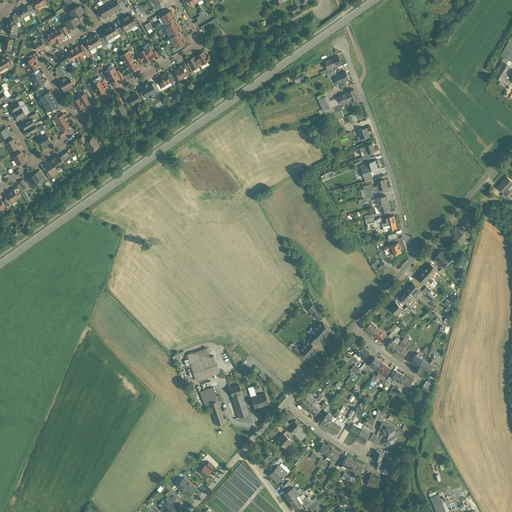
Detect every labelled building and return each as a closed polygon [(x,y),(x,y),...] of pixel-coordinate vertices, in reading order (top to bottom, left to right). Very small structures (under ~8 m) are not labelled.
[(31,0),(36,8),(36,9),(37,8),(46,3),(44,0),(31,0)] [(108,0),(109,1),(115,11),(121,8),(118,3),(116,0),(108,0)] [(109,1),(104,4),(109,14),(115,11),(109,1)] [(100,7),(97,8),(100,13),(103,18),(109,14),(104,4),(100,7)] [(73,17),(76,16),(84,12),(80,5),(75,8),(69,11),(73,17)] [(297,5),(290,8),(293,13),(299,10),(297,5)] [(26,6),(17,11),(18,12),(21,18),(22,18),(24,17),(26,21),(30,18),(28,15),(31,13),(30,12),(27,6),(26,6)] [(166,13),(161,15),(162,16),(164,21),(175,14),(174,13),(173,14),(171,10),(166,13)] [(205,16),(202,11),(199,13),(200,15),(197,17),(198,20),(205,16)] [(131,14),(128,16),(127,15),(125,17),(131,27),(136,24),(133,19),(131,14)] [(175,14),(164,21),(167,26),(175,21),(176,21),(177,20),(175,17),(176,16),(175,14)] [(17,23),(13,17),(12,15),(7,20),(5,32),(15,34),(17,24),(16,24),(17,23)] [(76,16),(73,17),(65,22),(68,27),(69,28),(80,22),(76,16)] [(131,27),(125,17),(122,18),(122,19),(119,21),(122,25),(125,31),(126,30),(131,27)] [(216,18),(211,21),(214,26),(219,23),(216,18)] [(175,21),(167,26),(166,26),(169,31),(180,25),(179,24),(177,24),(176,21),(175,21)] [(209,22),(201,27),(204,32),(212,28),(209,22)] [(114,23),(108,27),(113,36),(119,33),(117,29),(114,23)] [(180,25),(169,31),(172,36),(179,32),(180,32),(181,31),(179,28),(181,27),(180,25)] [(60,29),(59,27),(53,31),(59,41),(61,40),(60,39),(65,36),(64,35),(60,29)] [(108,27),(101,30),(104,36),(107,40),(113,36),(108,27)] [(53,31),(47,34),(51,43),(52,43),(57,41),(57,42),(59,41),(53,31)] [(179,32),(172,36),(170,37),(173,42),(184,36),(183,35),(181,35),(180,32),(179,32)] [(99,39),(97,34),(96,34),(95,34),(93,35),(93,36),(91,37),(98,50),(96,47),(102,43),(99,39)] [(184,36),(173,42),(175,47),(176,48),(180,45),(185,42),(183,39),(185,38),(184,36)] [(511,36),(501,55),(504,58),(511,62),(511,61),(511,36)] [(91,37),(88,39),(88,38),(85,40),(84,41),(87,46),(90,50),(96,47),(98,50),(91,37)] [(13,40),(4,38),(2,48),(11,50),(13,40)] [(36,39),(31,42),(32,43),(32,44),(29,45),(31,49),(34,47),(35,49),(37,48),(38,50),(41,49),(41,50),(45,48),(44,47),(40,39),(40,38),(37,40),(36,39)] [(80,45),(77,47),(77,46),(74,48),(75,48),(74,49),(79,59),(83,57),(82,56),(85,54),(84,52),(80,45)] [(149,46),(144,50),(149,59),(154,56),(155,56),(153,52),(149,46)] [(79,59),(74,49),(72,50),(72,49),(70,50),(70,51),(68,52),(69,55),(72,59),(73,61),(75,60),(76,61),(79,59)] [(125,52),(120,56),(122,60),(131,55),(129,51),(129,50),(125,52)] [(149,59),(144,50),(138,53),(140,56),(143,60),(144,62),(149,59)] [(65,52),(57,57),(59,59),(59,60),(60,63),(61,63),(63,66),(70,61),(67,56),(65,52)] [(203,52),(196,55),(197,56),(195,57),(199,65),(201,64),(202,64),(208,61),(206,56),(203,52)] [(131,55),(122,60),(125,64),(134,59),(131,55)] [(339,56),(331,59),(333,63),(326,66),(328,69),(328,70),(333,68),(339,65),(338,65),(342,63),(339,56)] [(4,57),(0,59),(0,70),(7,67),(9,67),(11,66),(12,64),(10,61),(8,60),(6,58),(4,57)] [(30,59),(25,62),(31,72),(32,74),(35,72),(35,73),(38,71),(37,69),(36,65),(37,64),(35,62),(35,61),(34,59),(33,57),(30,59)] [(194,57),(187,61),(188,62),(192,70),(193,69),(199,66),(199,65),(195,57),(194,58),(194,57)] [(134,59),(125,64),(127,68),(136,63),(134,59)] [(502,61),(493,76),(501,81),(503,77),(510,65),(502,61)] [(136,63),(127,68),(130,73),(135,70),(139,68),(136,63)] [(183,66),(175,70),(175,72),(179,79),(180,80),(183,78),(183,77),(183,76),(187,74),(183,66)] [(113,68),(105,73),(111,83),(119,78),(119,77),(116,72),(113,68)] [(123,77),(119,70),(116,72),(119,77),(121,79),(124,77),(123,77)] [(135,70),(130,73),(129,73),(129,74),(132,78),(138,75),(135,70)] [(334,70),(327,73),(329,78),(332,77),(333,79),(336,78),(335,75),(337,75),(335,70),(334,70)] [(38,71),(35,73),(35,72),(32,74),(28,76),(32,74),(33,76),(31,77),(37,86),(44,82),(45,82),(43,79),(43,78),(42,76),(41,76),(39,73),(38,71)] [(337,75),(335,75),(336,78),(338,84),(349,80),(346,71),(337,75)] [(166,73),(157,79),(159,83),(158,83),(161,88),(163,87),(163,86),(170,82),(171,81),(167,75),(166,73)] [(65,75),(61,77),(62,79),(58,81),(60,83),(61,86),(71,80),(69,78),(68,79),(65,75)] [(511,81),(503,77),(501,81),(509,85),(511,82),(511,81)] [(71,80),(61,86),(63,89),(64,91),(66,90),(72,87),(71,84),(72,83),(71,80)] [(100,80),(92,85),(94,88),(94,89),(95,91),(96,91),(98,94),(105,90),(105,89),(100,81),(100,80)] [(150,82),(147,84),(144,86),(141,88),(147,98),(149,97),(150,98),(154,96),(153,94),(156,93),(155,91),(151,84),(150,82)] [(38,89),(34,91),(38,98),(39,97),(46,93),(42,87),(38,89)] [(355,89),(347,92),(337,96),(341,105),(351,101),(358,98),(355,89)] [(46,93),(39,97),(43,104),(48,101),(54,98),(50,90),(46,93)] [(88,100),(84,93),(78,97),(84,107),(83,106),(89,102),(88,100)] [(136,93),(129,97),(128,98),(131,103),(132,106),(138,103),(139,105),(141,103),(140,101),(141,101),(136,93)] [(327,95),(321,98),(319,100),(323,109),(324,110),(332,107),(327,95)] [(127,98),(126,96),(123,98),(127,105),(131,103),(128,98),(127,98)] [(78,98),(72,101),(77,108),(78,110),(84,107),(78,97),(78,98)] [(48,101),(43,104),(47,111),(54,107),(58,105),(54,98),(48,101)] [(18,101),(13,104),(12,103),(9,105),(13,112),(22,107),(18,101)] [(122,104),(113,109),(114,109),(110,112),(112,115),(116,113),(118,117),(127,113),(127,112),(124,107),(122,104)] [(22,107),(13,112),(17,120),(21,118),(26,115),(22,107)] [(54,107),(47,111),(46,112),(50,118),(52,117),(57,113),(54,107)] [(341,109),(334,112),(335,116),(336,119),(344,117),(341,109)] [(61,115),(55,118),(55,119),(58,124),(55,125),(55,126),(67,119),(63,113),(61,115)] [(354,113),(345,117),(347,122),(350,121),(351,123),(353,122),(354,123),(356,122),(356,121),(357,120),(354,113)] [(30,120),(21,125),(23,128),(23,129),(23,130),(35,124),(33,120),(32,119),(30,120)] [(67,119),(55,126),(58,124),(62,131),(66,129),(67,129),(66,128),(70,125),(67,119)] [(35,124),(23,130),(24,132),(25,131),(27,135),(35,131),(38,129),(37,128),(35,124)] [(42,125),(37,128),(38,129),(35,131),(37,133),(43,130),(44,129),(42,125)] [(7,127),(0,130),(0,139),(10,133),(7,127)] [(51,135),(47,127),(44,129),(43,130),(45,133),(46,133),(48,137),(51,135)] [(367,128),(363,129),(363,128),(358,129),(360,134),(360,135),(361,139),(369,136),(368,132),(369,132),(367,128)] [(45,133),(38,138),(43,146),(50,142),(48,137),(46,133),(45,133)] [(83,136),(77,139),(81,144),(86,140),(83,136)] [(93,137),(85,143),(91,152),(99,146),(93,137)] [(9,138),(1,142),(3,146),(6,144),(5,143),(10,140),(9,138)] [(10,140),(5,143),(6,144),(10,152),(14,149),(15,150),(16,149),(16,148),(18,147),(13,139),(10,140)] [(372,143),(360,148),(361,152),(363,151),(365,155),(369,153),(375,151),(372,143)] [(59,156),(58,155),(53,158),(51,160),(50,160),(59,172),(57,170),(67,163),(66,161),(72,157),(67,150),(59,156)] [(14,156),(13,157),(17,165),(19,164),(21,166),(25,163),(24,161),(26,160),(21,152),(19,153),(14,156)] [(364,160),(363,160),(365,164),(360,165),(364,176),(366,175),(372,173),(371,171),(373,171),(373,170),(381,167),(378,159),(371,161),(370,158),(364,160)] [(50,160),(44,165),(48,171),(51,175),(53,177),(59,172),(50,160)] [(40,170),(27,180),(33,188),(43,180),(42,178),(44,176),(40,170)] [(6,171),(2,174),(5,179),(10,175),(6,171)] [(511,180),(507,177),(498,187),(504,193),(507,196),(507,195),(511,192),(508,189),(511,183),(511,180)] [(384,179),(377,181),(378,185),(379,189),(380,190),(387,188),(384,179)] [(27,186),(23,180),(19,183),(19,184),(23,189),(27,186)] [(23,189),(19,184),(15,186),(18,191),(19,191),(21,193),(24,191),(23,189)] [(372,184),(363,186),(366,194),(372,193),(377,192),(376,190),(379,189),(378,185),(373,187),(372,184)] [(15,186),(10,190),(11,191),(6,195),(12,202),(19,197),(18,196),(21,193),(19,191),(18,191),(15,186)] [(511,199),(507,195),(507,196),(504,193),(502,195),(509,202),(511,199)] [(387,195),(376,198),(378,205),(389,202),(387,195)] [(10,206),(6,199),(5,200),(5,199),(2,201),(5,206),(7,209),(10,206)] [(378,205),(374,206),(377,213),(381,212),(391,209),(389,202),(378,205)] [(470,212),(462,221),(465,223),(468,226),(469,226),(476,218),(470,212)] [(375,221),(368,223),(370,229),(378,227),(387,225),(396,223),(394,215),(386,217),(387,222),(383,223),(383,221),(381,221),(381,218),(374,220),(375,221)] [(470,235),(460,226),(458,229),(467,236),(466,237),(468,238),(470,235)] [(458,229),(456,227),(452,231),(455,233),(454,233),(456,235),(452,238),(453,239),(452,240),(455,242),(455,241),(459,244),(466,237),(467,236),(458,229)] [(398,242),(390,245),(391,248),(393,252),(394,254),(402,251),(398,242)] [(441,251),(435,258),(444,266),(450,259),(441,251)] [(390,267),(382,259),(376,266),(378,269),(379,269),(384,274),(390,267)] [(458,261),(455,265),(463,272),(464,267),(458,261)] [(437,269),(430,263),(424,270),(431,277),(437,269)] [(424,270),(417,278),(424,284),(425,282),(429,285),(434,280),(431,277),(424,270)] [(413,283),(407,290),(414,297),(416,298),(418,296),(418,295),(417,294),(421,289),(419,288),(413,283)] [(429,293),(424,288),(422,291),(429,298),(432,300),(434,297),(429,293)] [(407,290),(400,297),(408,304),(414,297),(407,290)] [(396,302),(390,308),(397,315),(403,308),(396,302)] [(313,304),(308,310),(313,314),(318,309),(317,308),(313,304)] [(313,314),(313,315),(318,320),(323,314),(320,309),(319,310),(318,309),(313,314)] [(371,321),(366,327),(373,334),(378,327),(371,321)] [(320,322),(317,325),(316,325),(313,329),(313,330),(311,333),(312,333),(318,339),(320,341),(323,338),(327,334),(326,333),(330,330),(320,322)] [(441,324),(439,329),(446,332),(448,328),(441,324)] [(385,334),(378,327),(373,334),(380,340),(385,334)] [(394,329),(389,335),(392,338),(397,332),(394,329)] [(318,339),(312,333),(306,340),(308,341),(313,345),(318,339)] [(394,341),(392,339),(387,346),(395,351),(402,341),(396,337),(394,341)] [(355,339),(350,345),(357,352),(362,346),(355,339)] [(402,341),(395,351),(403,357),(407,350),(403,347),(407,342),(406,342),(403,340),(402,341)] [(304,343),(302,346),(302,347),(300,350),(302,352),(308,357),(311,354),(311,355),(314,352),(314,351),(316,348),(313,345),(308,341),(306,343),(304,343)] [(300,350),(296,346),(293,349),(299,355),(302,352),(300,350)] [(369,352),(362,346),(357,352),(364,358),(369,352)] [(205,348),(187,354),(195,380),(219,372),(213,355),(209,357),(205,348)] [(417,355),(415,354),(411,361),(419,366),(423,359),(422,358),(423,355),(418,353),(417,355)] [(430,356),(428,361),(424,359),(419,366),(430,372),(432,368),(435,362),(438,357),(435,355),(435,354),(432,353),(430,356)] [(382,363),(375,357),(370,364),(378,369),(382,363)] [(390,368),(382,363),(378,369),(380,371),(377,375),(382,379),(385,375),(390,368)] [(355,364),(350,370),(355,374),(360,368),(355,364)] [(250,372),(264,380),(267,375),(253,367),(250,372)] [(405,376),(396,371),(392,378),(393,378),(394,379),(392,382),(399,386),(399,385),(400,383),(405,376)] [(413,380),(405,376),(400,383),(399,385),(407,389),(408,387),(409,388),(413,380)] [(337,381),(333,385),(337,390),(342,385),(337,381)] [(238,385),(229,388),(233,400),(243,397),(241,393),(238,385)] [(212,387),(204,390),(209,403),(217,400),(215,396),(212,387)] [(204,390),(199,391),(204,405),(209,404),(209,403),(204,390)] [(265,392),(251,397),(254,408),(268,404),(265,392)] [(305,396),(299,402),(306,409),(312,403),(314,400),(308,393),(305,396)] [(243,397),(233,400),(239,417),(249,414),(243,397)] [(217,400),(209,403),(209,404),(216,425),(225,422),(218,403),(217,400)] [(319,409),(312,403),(306,409),(313,415),(319,409)] [(377,409),(374,418),(381,420),(384,411),(377,409)] [(325,415),(320,422),(328,427),(335,417),(328,412),(326,415),(325,415)] [(345,418),(338,413),(336,416),(335,417),(328,427),(336,433),(341,425),(343,426),(344,423),(343,422),(344,420),(345,418)] [(296,420),(288,429),(293,434),(300,426),(299,425),(300,424),(296,420)] [(358,425),(354,423),(349,431),(357,436),(361,429),(357,426),(358,425)] [(384,435),(383,437),(382,443),(393,447),(396,437),(394,436),(393,435),(395,430),(386,427),(385,430),(383,430),(382,434),(384,435)] [(366,431),(361,429),(357,436),(366,441),(370,434),(369,433),(370,432),(367,430),(366,431)] [(284,433),(277,440),(284,447),(290,439),(289,438),(284,433)] [(377,435),(375,443),(381,445),(382,443),(383,437),(377,435)] [(331,448),(323,443),(319,451),(318,452),(321,454),(322,453),(327,455),(331,448)] [(331,448),(327,455),(326,457),(333,461),(334,459),(335,460),(339,453),(331,448)] [(384,453),(376,450),(374,459),(377,460),(375,467),(379,469),(382,461),(381,461),(384,453)] [(266,452),(259,460),(261,462),(262,460),(264,462),(267,464),(272,459),(272,458),(270,456),(266,452)] [(272,459),(267,464),(270,468),(273,465),(276,461),(272,457),(272,458),(272,459)] [(355,461),(346,457),(342,464),(341,466),(344,468),(346,466),(350,469),(355,461)] [(276,461),(273,465),(276,468),(278,465),(280,463),(281,462),(278,459),(276,461)] [(363,466),(355,461),(350,469),(356,471),(355,473),(358,475),(358,473),(359,473),(363,466)] [(206,465),(205,465),(199,471),(206,477),(211,470),(210,469),(214,466),(209,462),(206,465)] [(331,462),(326,470),(332,474),(334,471),(337,465),(336,466),(331,462)] [(276,468),(270,474),(273,476),(272,477),(277,481),(282,477),(283,476),(286,472),(278,465),(276,468)] [(379,479),(370,476),(367,484),(371,486),(371,485),(376,486),(379,479)] [(195,488),(183,478),(177,485),(189,495),(195,488)] [(288,480),(282,487),(285,492),(293,487),(288,480)] [(179,495),(168,486),(167,487),(172,492),(173,492),(172,493),(177,497),(179,495)] [(285,492),(283,493),(289,501),(298,494),(299,494),(293,486),(285,492)] [(459,486),(429,497),(436,511),(448,511),(447,504),(464,498),(459,486)] [(172,492),(169,496),(174,501),(177,497),(172,493),(173,492),(172,492)] [(298,494),(289,501),(295,509),(301,504),(301,505),(303,504),(304,505),(312,500),(311,499),(311,500),(308,496),(302,500),(298,494)] [(174,501),(169,496),(164,502),(166,503),(162,508),(166,511),(174,511),(178,508),(172,504),(174,501)] [(312,500),(304,505),(306,508),(313,503),(317,500),(315,498),(312,500)] [(313,503),(308,507),(312,511),(317,508),(315,506),(313,503)]
